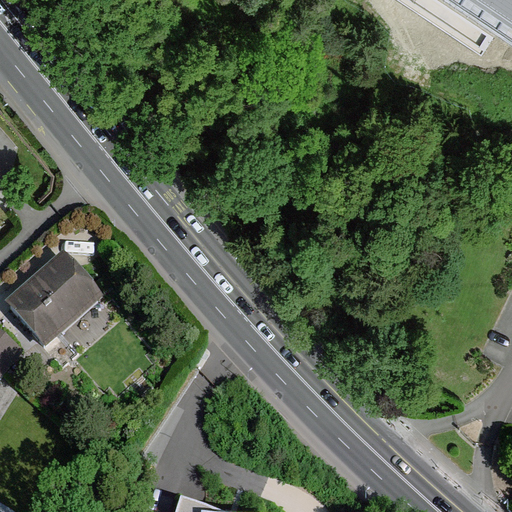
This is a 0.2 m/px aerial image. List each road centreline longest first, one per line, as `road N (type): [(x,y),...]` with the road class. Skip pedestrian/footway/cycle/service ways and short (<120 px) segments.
road 1 (primary): [(0,18),(285,360),(442,511)]
road 2 (unknown): [(192,495),(174,447),(209,381),(253,324)]
